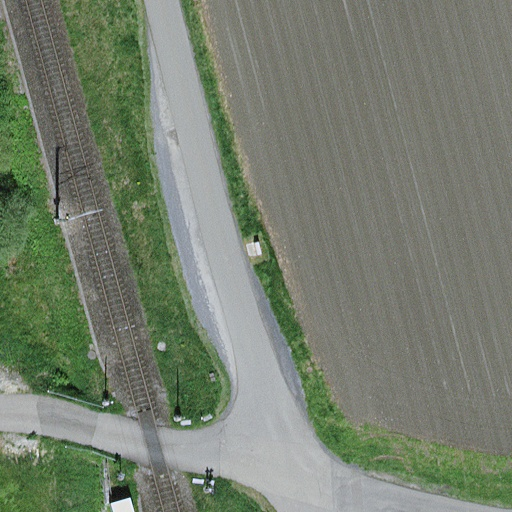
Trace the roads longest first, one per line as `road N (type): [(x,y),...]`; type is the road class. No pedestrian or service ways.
road 1 (unclassified): [(292,480),(226,285),(162,0)]
road 2 (residential): [(292,480),(0,409)]
